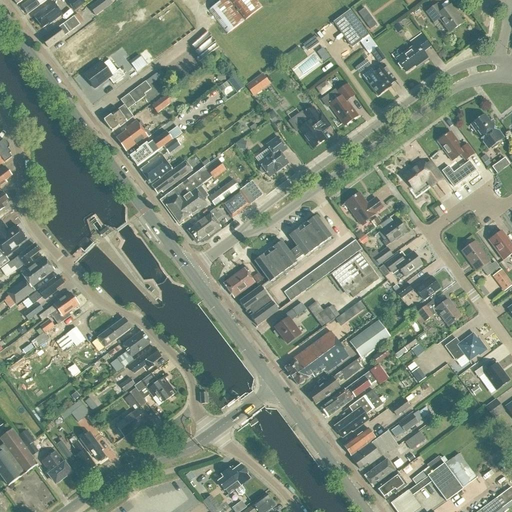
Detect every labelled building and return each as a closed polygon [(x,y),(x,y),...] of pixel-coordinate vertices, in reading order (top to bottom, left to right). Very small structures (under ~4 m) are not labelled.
[(30,0),(31,0),(21,7),(27,15),(47,0),(30,0)] [(81,0),(71,0),(67,3),(74,12),(84,4),(81,0)] [(94,18),(111,5),(107,0),(104,0),(97,6),(99,8),(91,14),(94,18)] [(244,21),(227,0),(223,0),(209,11),(227,35),(244,21)] [(263,7),(257,0),(229,0),(245,21),(263,7)] [(42,29),(49,24),(50,25),(63,15),(53,2),(33,17),(42,29)] [(455,12),(456,12),(451,5),(443,11),(438,4),(426,13),(434,23),(439,19),(449,33),(463,23),(455,12)] [(358,13),(363,19),(369,14),(365,9),(358,13)] [(368,35),(350,11),(334,23),(352,47),(368,35)] [(74,17),(42,40),(48,49),(80,25),(74,17)] [(367,24),(371,30),(377,25),(373,20),(367,24)] [(397,34),(403,30),(398,24),(393,28),(397,34)] [(419,63),(419,64),(427,58),(423,52),(430,47),(421,35),(411,42),(414,47),(397,59),(406,72),(419,63)] [(303,45),(308,52),(319,44),(314,37),(303,45)] [(218,52),(213,44),(207,48),(213,56),(218,52)] [(386,61),(374,44),(367,49),(371,55),(372,54),(380,65),(386,61)] [(102,63),(85,76),(94,89),(108,78),(113,85),(124,76),(120,70),(112,76),(102,63)] [(374,74),(371,70),(362,76),(378,97),(392,87),(390,85),(396,81),(383,64),(375,70),(376,72),(374,74)] [(124,105),(104,120),(104,122),(110,130),(111,130),(112,132),(119,127),(120,128),(133,118),(128,110),(146,96),(144,94),(151,89),(149,86),(164,76),(160,71),(145,82),(120,100),(124,105)] [(234,84),(239,81),(236,76),(231,79),(234,84)] [(256,93),(268,84),(262,76),(251,84),(256,93)] [(355,95),(348,84),(337,93),(335,90),(321,100),(327,109),(330,107),(344,127),(358,116),(347,101),(355,95)] [(166,96),(151,107),(157,115),(172,104),(166,96)] [(318,115),(313,108),(291,125),(296,132),(299,130),(313,149),(326,140),(321,134),(331,127),(321,113),(318,115)] [(271,121),(277,117),(273,111),(267,115),(271,121)] [(485,114),(471,124),(480,136),(480,140),(484,141),(482,143),(488,151),(505,138),(500,131),(494,130),(496,127),(491,126),(489,123),(491,122),(485,114)] [(136,145),(136,146),(150,136),(141,123),(139,124),(137,122),(125,130),(126,132),(116,139),(126,152),(136,145)] [(171,122),(164,126),(167,132),(174,128),(171,122)] [(181,134),(177,127),(168,134),(172,141),(175,139),(181,134)] [(163,147),(172,141),(168,134),(166,131),(151,142),(151,143),(148,145),(146,143),(139,149),(139,150),(130,157),(137,167),(158,152),(158,151),(163,147)] [(452,162),(461,155),(465,162),(474,155),(467,145),(463,148),(451,132),(438,142),(452,162)] [(281,154),(287,150),(278,137),(266,145),(271,153),(258,163),(262,168),(260,169),(260,171),(262,174),(264,174),(266,173),(269,178),(276,173),(276,174),(283,169),(282,169),(289,164),(281,154)] [(172,141),(163,147),(169,155),(180,147),(175,139),(172,141)] [(244,149),(246,141),(238,139),(237,147),(244,149)] [(0,166),(5,163),(12,158),(9,155),(11,154),(8,150),(9,149),(8,145),(7,143),(3,141),(0,143),(0,166)] [(159,177),(171,168),(161,154),(148,164),(149,165),(141,171),(149,182),(158,176),(159,177)] [(488,161),(489,160),(485,155),(480,159),(484,164),(488,161)] [(492,167),(497,174),(510,164),(505,157),(492,167)] [(205,167),(204,167),(164,197),(169,204),(166,206),(179,224),(190,216),(192,217),(208,205),(205,201),(207,200),(206,198),(209,196),(201,186),(212,178),(213,179),(226,170),(221,164),(218,160),(206,169),(205,167)] [(442,179),(431,163),(426,166),(422,161),(403,175),(414,190),(426,181),(431,188),(442,179)] [(449,165),(441,170),(453,187),(476,171),(470,161),(453,172),(449,165)] [(162,194),(192,172),(186,162),(152,187),(157,195),(161,192),(162,194)] [(0,188),(1,187),(3,187),(5,186),(6,184),(7,183),(5,181),(12,176),(5,167),(0,170),(0,188)] [(240,189),(234,180),(208,198),(215,207),(240,189)] [(252,182),(221,205),(232,219),(262,196),(252,182)] [(8,200),(3,193),(0,195),(0,211),(4,208),(2,205),(8,200)] [(359,193),(345,204),(361,226),(375,215),(375,214),(383,208),(376,198),(367,204),(359,193)] [(216,221),(220,218),(214,209),(204,217),(205,218),(189,231),(198,242),(207,235),(208,237),(221,228),(216,221)] [(282,242),(255,261),(270,283),(297,263),(296,261),(303,255),(305,257),(332,237),(316,216),(289,236),(296,245),(289,251),(282,242)] [(390,244),(391,244),(407,232),(398,219),(381,231),(387,239),(382,242),(386,247),(390,244)] [(17,246),(27,240),(16,226),(9,231),(1,221),(0,221),(0,250),(5,258),(18,248),(17,246)] [(99,234),(103,239),(111,233),(107,228),(99,234)] [(511,255),(511,245),(502,231),(488,241),(504,261),(511,255)] [(363,246),(368,242),(364,236),(359,240),(363,246)] [(355,241),(350,245),(356,254),(361,250),(355,241)] [(487,277),(499,268),(495,262),(492,265),(476,244),(463,254),(476,272),(481,268),(487,277)] [(34,245),(7,265),(11,270),(15,267),(17,270),(24,265),(25,267),(32,262),(30,259),(39,252),(34,245)] [(356,254),(350,245),(344,249),(350,258),(356,254)] [(369,256),(377,267),(392,256),(387,248),(379,254),(376,251),(369,256)] [(350,258),(344,249),(339,253),(345,262),(350,258)] [(399,254),(385,264),(392,274),(398,269),(404,277),(422,264),(414,252),(403,260),(399,254)] [(359,253),(330,275),(346,297),(350,294),(353,298),(379,280),(359,253)] [(345,262),(339,253),(333,257),(340,266),(345,262)] [(340,266),(333,257),(328,261),(334,270),(340,266)] [(41,270),(49,264),(45,258),(22,275),(25,280),(17,285),(20,289),(28,283),(27,281),(30,279),(29,277),(37,271),(36,270),(39,267),(41,270)] [(334,270),(328,261),(322,265),(329,274),(334,270)] [(6,300),(4,301),(10,309),(35,291),(32,288),(54,271),(49,264),(41,270),(39,267),(36,270),(37,271),(29,277),(30,279),(27,281),(28,283),(20,289),(17,285),(7,293),(9,297),(6,299),(6,300)] [(329,274),(322,265),(317,269),(323,278),(329,274)] [(247,272),(249,271),(247,267),(224,284),(230,293),(233,291),(237,296),(255,283),(247,272)] [(323,278),(317,269),(311,273),(318,282),(323,278)] [(318,282),(311,273),(306,277),(312,286),(318,282)] [(257,284),(262,280),(258,274),(253,278),(257,284)] [(58,276),(28,298),(33,305),(43,297),(45,300),(57,291),(56,290),(64,284),(58,276)] [(312,286),(306,277),(300,281),(307,290),(312,286)] [(497,284),(504,293),(511,286),(511,284),(506,277),(497,284)] [(424,301),(440,290),(431,278),(415,289),(424,301)] [(307,290),(300,281),(295,285),(301,294),(307,290)] [(401,300),(413,291),(407,283),(395,291),(401,300)] [(301,294),(295,285),(289,289),(296,298),(301,294)] [(257,326),(279,311),(261,287),(240,302),(257,326)] [(296,298),(289,289),(284,293),(290,302),(296,298)] [(65,305),(74,298),(70,293),(39,316),(42,321),(57,309),(59,312),(66,307),(65,305)] [(511,304),(511,294),(503,303),(508,308),(511,304)] [(71,316),(69,313),(79,305),(74,298),(65,305),(66,307),(59,312),(57,309),(42,321),(51,315),(58,325),(71,316)] [(448,328),(461,318),(448,301),(438,308),(433,302),(413,317),(420,326),(438,314),(448,328)] [(38,303),(25,313),(30,320),(43,310),(38,303)] [(279,321),(281,324),(276,329),(287,344),(300,335),(291,322),(306,310),(301,304),(279,321)] [(359,313),(354,306),(348,311),(353,318),(359,313)] [(413,316),(418,311),(414,306),(409,310),(413,316)] [(335,319),(328,308),(318,315),(325,326),(335,319)] [(105,348),(131,329),(124,318),(97,338),(105,348)] [(49,320),(40,327),(45,334),(54,327),(49,320)] [(361,358),(390,337),(379,322),(350,343),(361,358)] [(85,341),(76,328),(56,342),(63,351),(73,344),(76,348),(85,341)] [(359,329),(347,337),(349,340),(361,332),(359,329)] [(15,339),(20,335),(17,331),(12,335),(15,339)] [(110,364),(116,373),(134,360),(132,358),(151,344),(142,332),(122,346),(127,352),(110,364)] [(325,355),(339,344),(330,332),(294,359),(295,361),(285,368),(292,377),(324,354),(325,355)] [(49,340),(44,334),(31,343),(36,349),(49,340)] [(479,356),(486,350),(481,343),(480,344),(473,334),(459,344),(455,339),(445,347),(456,362),(464,355),(469,362),(478,355),(479,356)] [(407,351),(417,344),(414,339),(404,346),(407,351)] [(325,374),(349,357),(339,344),(325,355),(324,354),(292,377),(298,386),(312,376),(314,378),(323,371),(325,374)] [(417,356),(423,351),(418,345),(411,350),(417,356)] [(128,366),(134,374),(144,368),(146,372),(154,366),(152,364),(161,357),(154,347),(128,366)] [(377,365),(389,356),(384,349),(372,358),(377,365)] [(404,350),(394,357),(398,362),(408,355),(404,350)] [(322,388),(310,397),(316,404),(323,398),(324,399),(339,389),(336,385),(345,379),(346,381),(362,369),(356,361),(321,387),(322,388)] [(74,365),(68,369),(72,376),(79,372),(74,365)] [(379,365),(333,399),(334,400),(325,406),(322,408),(328,417),(329,417),(329,416),(352,400),(351,398),(353,396),(355,398),(371,386),(371,385),(376,381),(380,386),(389,379),(379,365)] [(487,371),(483,367),(473,374),(478,379),(484,375),(496,391),(508,382),(495,365),(494,366),(487,371)] [(418,383),(426,378),(418,368),(411,373),(418,383)] [(457,376),(468,390),(479,381),(468,368),(457,376)] [(162,404),(176,394),(165,379),(169,376),(168,374),(158,382),(152,373),(134,387),(139,393),(145,388),(153,398),(156,396),(162,404)] [(129,378),(119,386),(124,393),(135,385),(129,378)] [(129,393),(140,407),(146,403),(135,388),(129,393)] [(339,433),(343,438),(358,427),(359,428),(369,420),(365,415),(373,409),(374,411),(383,404),(372,390),(349,407),(353,413),(334,427),(336,429),(335,430),(337,433),(339,433)] [(404,399),(391,409),(396,417),(410,407),(404,399)] [(493,419),(504,411),(496,400),(485,408),(493,419)] [(89,414),(79,402),(68,410),(78,423),(89,414)] [(89,407),(92,412),(97,408),(94,403),(89,407)] [(144,425),(144,423),(147,420),(138,409),(116,425),(125,437),(140,426),(141,427),(142,427),(143,426),(144,425)] [(412,415),(399,424),(400,426),(393,430),(397,436),(404,431),(405,433),(418,423),(423,419),(418,411),(412,415)] [(351,456),(375,439),(368,429),(344,446),(351,456)] [(32,457),(17,437),(12,430),(0,438),(4,444),(0,447),(0,448),(21,477),(38,465),(32,457)] [(35,442),(27,430),(18,437),(33,456),(39,452),(32,443),(35,442)] [(105,460),(105,457),(106,457),(102,452),(103,451),(90,432),(80,439),(92,456),(93,455),(99,462),(101,462),(105,460)] [(387,432),(377,439),(388,454),(398,447),(387,432)] [(411,451),(423,442),(418,434),(405,443),(411,451)] [(73,458),(61,442),(56,445),(68,462),(73,458)] [(96,466),(78,442),(72,446),(79,455),(75,457),(87,473),(96,466)] [(371,443),(351,458),(359,469),(367,464),(369,466),(381,457),(371,443)] [(21,477),(0,448),(0,474),(8,486),(21,477)] [(50,473),(49,474),(56,484),(58,483),(62,481),(62,480),(71,473),(56,452),(42,462),(50,473)] [(446,501),(477,478),(459,454),(445,464),(427,477),(416,485),(391,504),(397,511),(416,511),(421,508),(412,496),(431,482),(446,501)] [(427,476),(427,477),(445,464),(439,457),(428,466),(429,467),(412,480),(415,485),(427,476)] [(373,488),(395,471),(387,460),(365,476),(373,488)] [(245,490),(242,485),(250,479),(246,475),(247,474),(246,473),(246,469),(244,467),(241,466),(232,472),(230,469),(221,475),(224,478),(218,482),(224,490),(225,490),(229,495),(235,490),(239,495),(242,495),(245,493),(245,490)] [(408,485),(399,474),(401,473),(400,471),(377,488),(385,500),(394,493),(395,495),(408,485)] [(511,488),(511,487),(477,511),(496,511),(511,500),(511,488)] [(267,511),(276,506),(267,494),(243,511),(257,511),(258,511),(257,511),(267,511)] [(211,496),(202,502),(210,511),(220,511),(222,510),(211,496)] [(242,501),(231,508),(234,511),(239,511),(246,508),(242,501)]
